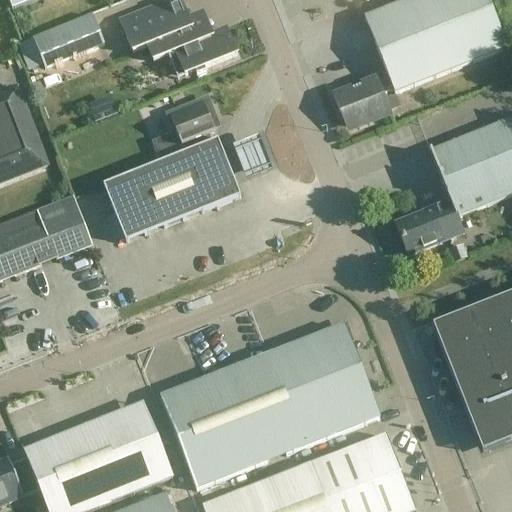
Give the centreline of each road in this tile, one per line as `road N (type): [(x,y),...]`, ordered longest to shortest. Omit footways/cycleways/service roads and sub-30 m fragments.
road 1 (unclassified): [(0,392),(357,250)]
road 2 (unclassified): [(459,511),(357,250)]
road 3 (unclassified): [(357,250),(257,0)]
